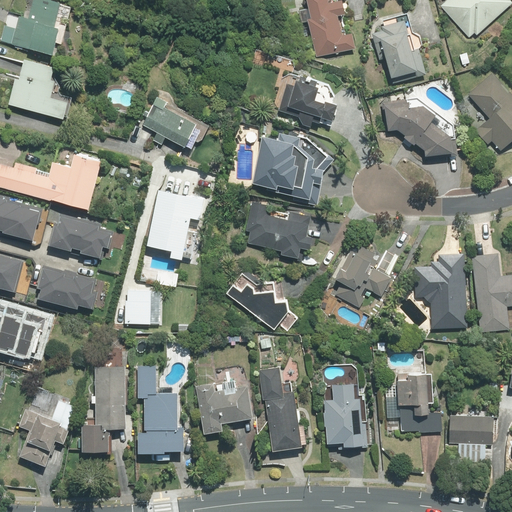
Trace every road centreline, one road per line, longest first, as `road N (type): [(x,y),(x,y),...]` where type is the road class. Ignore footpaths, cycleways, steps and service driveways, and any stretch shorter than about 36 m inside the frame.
road 1 (tertiary): [(448,511),(384,501),(285,500),(186,511)]
road 2 (residential): [(375,184),(400,200),(437,207),(511,196)]
